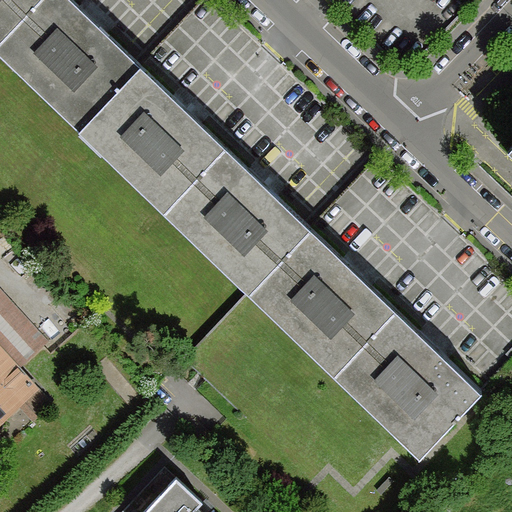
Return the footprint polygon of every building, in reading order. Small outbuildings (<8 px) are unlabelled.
[(0,0),(0,43),(40,0),(0,0)] [(142,65),(73,0),(40,0),(0,43),(0,47),(83,127),(142,65)] [(227,146),(142,65),(83,127),(168,207),(227,146)] [(312,227),(227,146),(168,207),(253,289),(312,227)] [(397,308),(312,227),(253,289),(338,370),(397,308)] [(0,293),(0,318),(12,307),(0,293)] [(0,348),(7,356),(19,369),(46,345),(12,307),(0,318),(0,348)] [(482,389),(397,308),(338,370),(424,451),(482,389)] [(19,369),(7,356),(0,362),(0,424),(38,390),(19,369)] [(193,511),(203,501),(178,477),(144,511),(193,511)]
